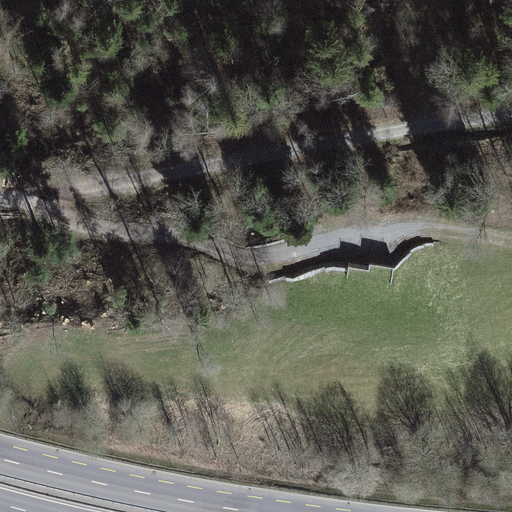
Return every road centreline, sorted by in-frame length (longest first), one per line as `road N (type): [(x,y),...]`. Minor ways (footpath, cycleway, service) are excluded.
road 1 (track): [(511,117),(0,199)]
road 2 (track): [(34,196),(64,218),(186,235),(255,260),(385,238)]
road 3 (primary): [(266,511),(0,455)]
